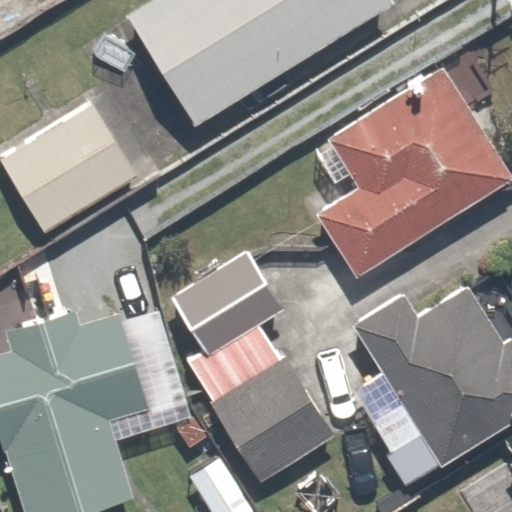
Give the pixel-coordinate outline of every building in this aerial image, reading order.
[(127,0),(117,6),(182,113),(369,0),(127,0)] [(315,127),(319,133),(299,147),(323,181),(343,168),(350,178),(306,208),(349,272),(495,171),(467,130),(471,127),(430,67),(388,97),(379,83),(315,127)] [(88,94),(0,147),(0,175),(32,229),(42,223),(49,235),(158,169),(122,109),(104,120),(88,94)] [(187,345),(172,354),(251,476),(328,426),(253,311),(267,302),(233,251),(157,299),(187,345)] [(344,320),(373,363),(340,385),(400,477),(433,455),(436,461),(511,410),(511,345),(505,335),(495,342),(454,280),(412,307),(398,285),(344,320)] [(0,341),(0,342),(0,341),(0,464),(15,511),(62,511),(116,495),(90,415),(135,400),(105,306),(63,320),(58,306),(0,324),(0,341)] [(511,444),(488,461),(511,496),(511,444)]
